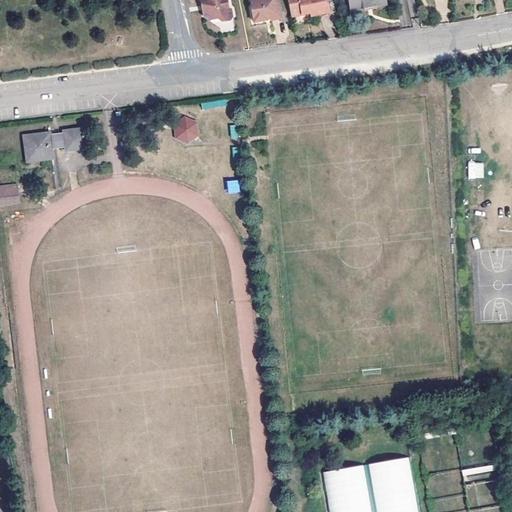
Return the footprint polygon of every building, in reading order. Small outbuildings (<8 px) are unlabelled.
[(201,0),(203,7),(205,7),(205,11),(203,11),(204,18),(209,22),(218,20),(218,21),(221,24),(231,22),(233,19),(232,11),(228,9),(226,0),(201,0)] [(281,19),(276,0),(251,0),(253,8),(251,8),(255,23),(267,21),(267,18),(271,17),(272,21),(281,19)] [(287,0),(291,16),(310,13),(311,16),(328,12),(325,0),(287,0)] [(381,0),(347,0),(349,10),(383,4),(381,0)] [(197,122),(185,117),(174,125),(176,138),(187,143),(198,135),(197,122)] [(83,129),(24,136),(27,160),(52,157),(51,148),(66,146),(66,150),(85,147),(83,129)] [(483,178),(483,162),(468,162),(468,178),(483,178)] [(228,194),(240,192),(238,179),(226,181),(228,194)] [(0,205),(19,203),(17,187),(0,189),(0,205)] [(419,511),(411,457),(321,472),(328,511),(419,511)]
